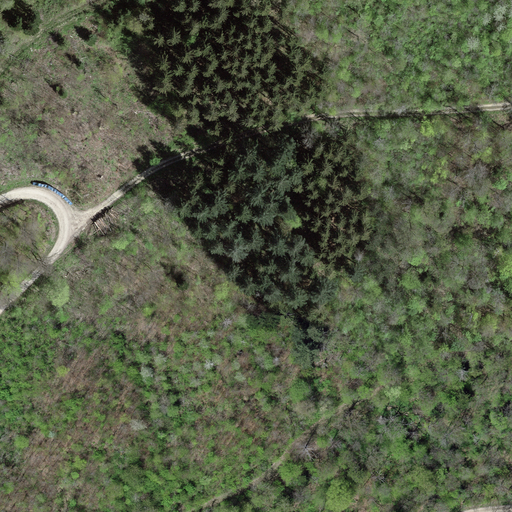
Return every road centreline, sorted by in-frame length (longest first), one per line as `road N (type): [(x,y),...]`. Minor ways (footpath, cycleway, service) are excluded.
road 1 (track): [(511,106),(331,114),(271,127),(168,162),(70,221)]
road 2 (track): [(511,338),(447,357),(338,411),(265,477),(195,511)]
road 3 (track): [(101,0),(42,31),(0,76)]
